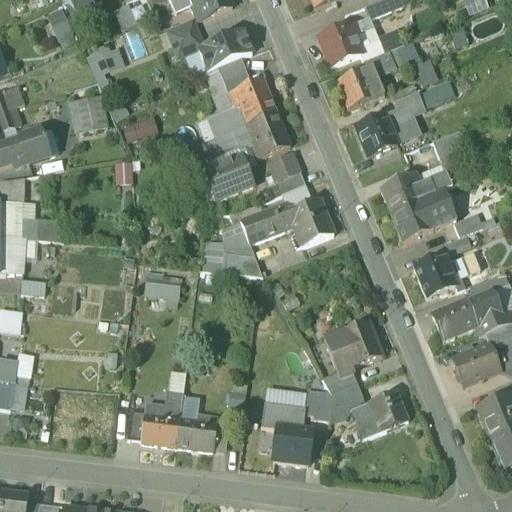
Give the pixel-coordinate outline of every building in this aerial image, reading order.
[(41,0),(36,3),(40,12),(54,5),(51,0),(41,0)] [(63,0),(77,28),(101,17),(92,0),(90,0),(80,5),(78,0),(63,0)] [(226,0),(194,0),(204,23),(231,12),(226,0)] [(309,0),(316,15),(350,1),(349,0),(309,0)] [(371,10),(363,13),(368,24),(404,10),(399,0),(394,0),(391,1),(371,10)] [(390,0),(366,0),(371,10),(391,1),(390,0)] [(484,0),(466,0),(461,2),(468,19),(488,11),(484,0)] [(127,8),(112,14),(122,34),(136,27),(127,8)] [(76,37),(65,13),(49,21),(60,45),(67,52),(77,48),(76,37)] [(192,27),(167,38),(173,50),(197,39),(192,27)] [(385,58),(374,33),(360,38),(356,28),(350,30),(362,60),(361,61),(363,67),(385,58)] [(362,60),(350,30),(318,43),(330,73),(361,61),(362,60)] [(242,36),(198,55),(207,77),(251,59),(242,36)] [(394,37),(380,42),(384,53),(398,49),(394,37)] [(197,39),(173,50),(178,63),(202,51),(197,39)] [(87,63),(97,83),(126,70),(120,55),(113,58),(109,49),(87,63)] [(396,54),(389,57),(397,76),(405,73),(396,54)] [(385,58),(363,67),(366,74),(375,93),(380,91),(377,82),(394,75),(394,77),(396,76),(396,77),(397,76),(389,57),(385,58)] [(366,74),(336,86),(348,115),(364,109),(365,113),(374,109),(372,105),(384,100),(380,91),(375,93),(366,74)] [(247,78),(224,88),(228,99),(234,96),(251,89),(247,78)] [(251,89),(234,96),(240,111),(248,130),(275,118),(261,85),(251,89)] [(413,89),(390,99),(394,109),(414,100),(417,99),(413,89)] [(234,96),(228,99),(234,113),(240,111),(234,96)] [(103,99),(72,106),(78,138),(110,132),(103,99)] [(414,100),(394,109),(400,125),(421,117),(414,100)] [(14,114),(0,118),(0,138),(20,132),(14,114)] [(275,118),(248,130),(262,164),(289,152),(275,118)] [(385,120),(355,132),(367,161),(397,149),(385,120)] [(154,124),(126,131),(129,145),(158,137),(154,124)] [(248,130),(203,148),(214,174),(203,179),(215,207),(253,192),(248,177),(258,173),(255,167),(262,164),(248,130)] [(39,137),(18,145),(19,149),(0,155),(0,174),(12,171),(13,173),(26,168),(27,170),(48,163),(39,137)] [(457,137),(432,147),(445,180),(446,179),(452,192),(463,188),(456,170),(467,165),(457,137)] [(292,158),(267,169),(276,188),(300,178),(292,158)] [(134,189),(133,166),(118,168),(120,190),(134,189)] [(300,178),(276,188),(281,201),(306,190),(300,178)] [(445,180),(418,191),(423,204),(443,196),(452,192),(446,179),(445,180)] [(414,180),(380,193),(390,218),(423,204),(418,191),(414,180)] [(24,183),(0,187),(0,201),(23,202),(24,183)] [(423,204),(390,218),(402,247),(455,225),(443,196),(423,204)] [(263,220),(240,229),(249,250),(293,232),(301,253),(333,240),(320,207),(289,219),(285,211),(263,220)] [(259,210),(229,220),(229,221),(234,232),(240,229),(263,220),(259,210)] [(476,219),(453,228),(459,243),(466,240),(482,234),(476,219)] [(459,243),(445,249),(450,260),(457,257),(471,251),(466,240),(459,243)] [(221,272),(222,246),(204,245),(203,272),(221,272)] [(471,251),(457,257),(467,280),(481,274),(471,251)] [(254,263),(224,260),(222,278),(262,283),(254,263)] [(443,260),(413,272),(426,303),(455,291),(458,297),(465,295),(461,286),(460,287),(457,279),(452,281),(443,260)] [(145,276),(144,285),(180,288),(181,279),(145,276)] [(502,278),(469,292),(474,303),(489,297),(506,290),(502,278)] [(43,288),(20,286),(19,299),(42,301),(43,288)] [(177,305),(178,289),(143,287),(142,302),(177,305)] [(474,303),(466,307),(465,305),(431,319),(442,347),(474,333),(478,343),(483,341),(504,332),(499,320),(489,297),(474,303)] [(21,317),(0,314),(0,336),(18,339),(21,317)] [(511,320),(510,315),(499,320),(504,332),(511,328),(511,320)] [(366,328),(322,346),(335,378),(338,385),(352,380),(350,375),(381,362),(366,328)] [(511,328),(504,332),(483,341),(487,351),(498,377),(511,383),(511,382),(511,328)] [(487,351),(450,366),(461,392),(498,377),(487,351)] [(16,367),(0,364),(0,386),(13,388),(14,381),(16,367)] [(335,378),(320,384),(328,398),(329,400),(356,389),(352,380),(338,385),(335,378)] [(13,388),(0,386),(0,412),(8,414),(13,388)] [(356,389),(329,400),(328,416),(339,420),(343,420),(351,416),(364,411),(356,389)] [(328,398),(306,396),(303,421),(312,422),(311,426),(327,428),(328,416),(329,400),(328,398)] [(165,413),(146,410),(145,418),(141,446),(141,449),(177,453),(180,425),(183,401),(166,399),(165,413)] [(394,399),(366,411),(378,439),(406,428),(394,399)] [(511,411),(507,399),(475,412),(489,446),(511,435),(511,411)] [(364,411),(351,416),(363,445),(378,439),(366,411),(364,411)] [(145,418),(131,417),(127,444),(141,446),(145,418)] [(196,427),(180,425),(177,453),(213,458),(217,423),(197,420),(196,427)] [(260,443),(279,445),(280,436),(281,436),(282,428),(262,424),(260,443)] [(295,429),(282,428),(281,436),(280,436),(279,445),(276,467),(307,471),(311,440),(294,437),(295,429)] [(511,435),(489,446),(502,479),(511,474),(511,435)] [(281,469),(279,477),(304,482),(306,474),(281,469)] [(27,500),(0,496),(0,511),(25,511),(26,508),(27,500)]
